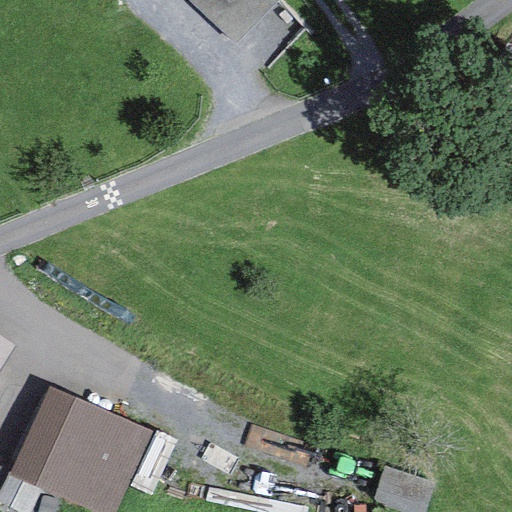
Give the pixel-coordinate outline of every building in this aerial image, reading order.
[(316,27),(287,0),(187,0),(269,76),(316,27)] [(511,68),(511,65),(488,50),(462,88),(487,105),(511,68)] [(0,374),(17,347),(0,336),(0,374)] [(140,434),(61,397),(24,476),(4,467),(0,474),(0,493),(39,511),(49,511),(59,493),(98,511),(111,508),(115,498),(120,500),(146,444),(137,440),(140,434)] [(195,451),(158,440),(143,492),(180,503),(195,451)]
